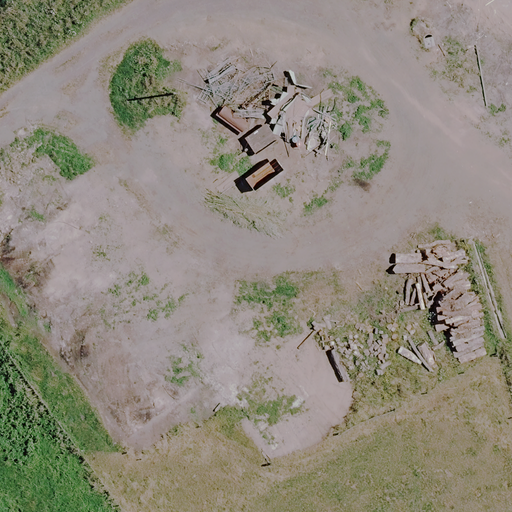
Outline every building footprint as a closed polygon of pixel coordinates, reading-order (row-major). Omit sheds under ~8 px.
[(484,53),(445,13),(425,33),(464,73),(484,53)] [(354,169),(236,51),(184,103),(303,221),(354,169)] [(511,104),(511,90),(495,66),(454,95),(477,128),(511,104)] [(317,117),(321,121),(327,126),(330,127),(335,129),(341,130),(346,130),(351,129),(356,127),(361,124),(365,121),(369,116),(371,112),(373,106),(374,101),(374,96),(373,90),(371,85),(368,80),(365,76),(360,73),(356,70),(350,69),(345,68),(340,68),(334,69),(329,71),(324,73),(320,77),(317,81),(314,86),(312,91),(312,97),(312,102),(313,107),(315,112),(317,117)] [(141,277),(145,273),(77,186),(62,198),(39,169),(1,199),(22,226),(0,243),(0,278),(53,346),(141,277)] [(141,277),(53,346),(136,452),(224,383),(141,277)]
